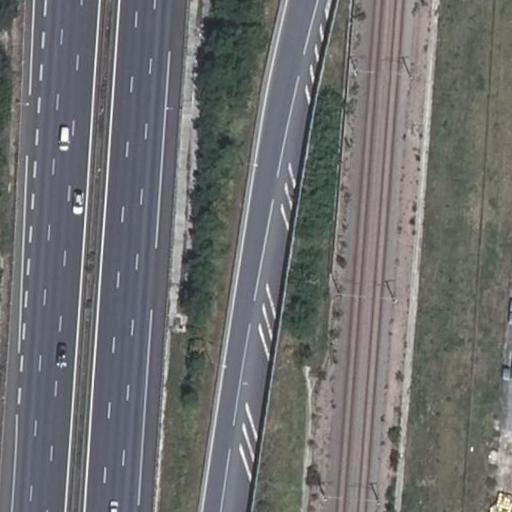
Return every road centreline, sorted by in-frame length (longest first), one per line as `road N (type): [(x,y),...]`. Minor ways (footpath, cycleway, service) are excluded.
road 1 (motorway): [(210,511),(302,0)]
road 2 (motorway): [(73,0),(39,511)]
road 3 (motorway): [(114,511),(147,0)]
